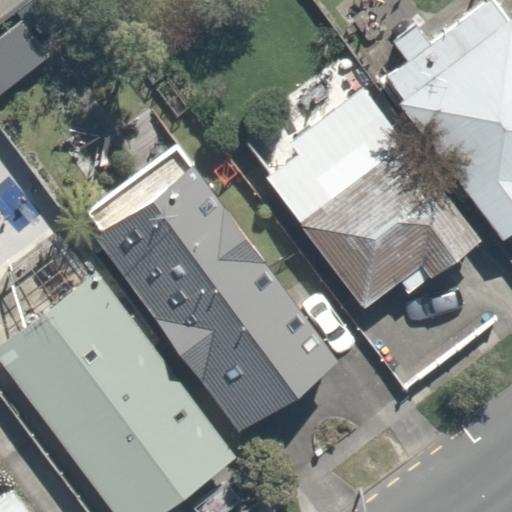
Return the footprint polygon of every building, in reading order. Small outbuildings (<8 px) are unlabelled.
[(511,1),(511,0),(485,0),(382,77),(499,235),(511,225),(511,1)] [(42,4),(0,32),(0,92),(70,44),(42,4)] [(339,60),(233,142),(361,307),(467,225),(339,60)] [(203,151),(98,228),(248,432),(353,354),(203,151)] [(248,461),(77,226),(0,281),(0,291),(18,316),(0,328),(0,395),(85,511),(180,511),(179,511),(248,461)] [(36,511),(15,483),(0,494),(0,511),(36,511)]
